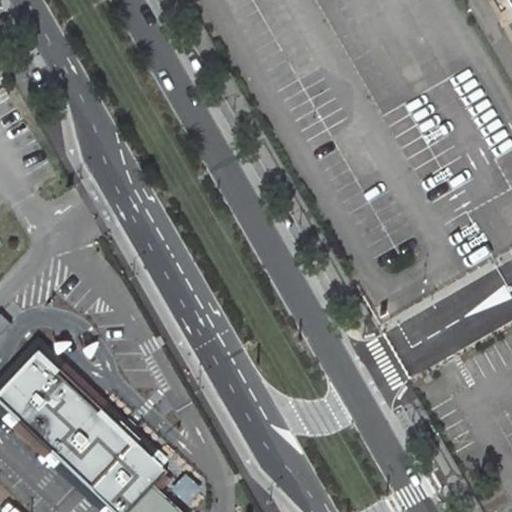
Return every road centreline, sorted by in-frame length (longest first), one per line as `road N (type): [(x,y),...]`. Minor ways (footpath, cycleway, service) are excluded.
road 1 (primary): [(82,99),(111,181),(252,423),(323,511)]
road 2 (unclassified): [(82,99),(265,400),(314,396),(349,377)]
road 3 (primary): [(349,377),(134,0)]
road 4 (unknown): [(291,0),(467,308)]
road 5 (primary): [(425,511),(349,377)]
